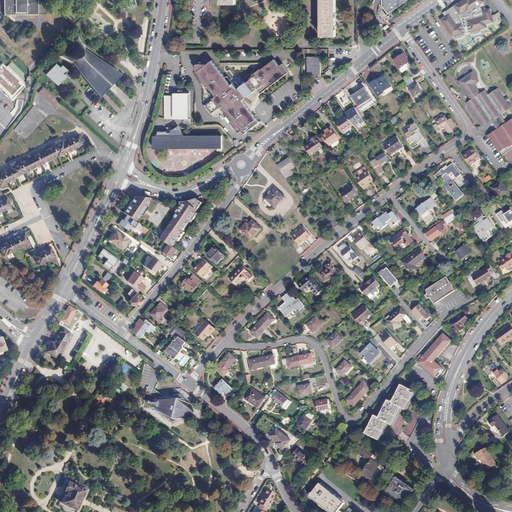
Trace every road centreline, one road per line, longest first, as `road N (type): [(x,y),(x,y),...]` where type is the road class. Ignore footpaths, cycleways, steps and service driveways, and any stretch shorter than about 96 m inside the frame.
road 1 (residential): [(222,343),(388,193)]
road 2 (residential): [(121,333),(245,170)]
road 3 (tertiary): [(403,30),(245,159)]
road 4 (residential): [(222,343),(313,342),(348,428)]
road 5 (secondary): [(122,165),(145,100),(163,0)]
road 6 (residential): [(348,428),(450,310)]
road 7 (residential): [(449,148),(471,129),(403,30)]
road 8 (secondary): [(62,290),(116,179)]
